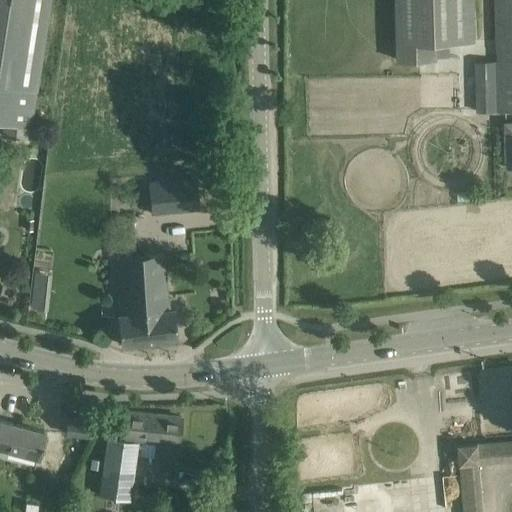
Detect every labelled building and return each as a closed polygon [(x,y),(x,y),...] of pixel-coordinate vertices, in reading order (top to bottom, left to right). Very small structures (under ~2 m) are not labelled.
[(0,133),(0,134),(30,139),(37,93),(46,95),(48,81),(38,80),(50,0),(0,0),(0,122),(2,123),(0,133)] [(395,0),(397,60),(438,59),(437,42),(476,41),(474,0),(395,0)] [(511,0),(495,0),(498,77),(476,78),(477,111),(511,110),(511,0)] [(194,179),(149,183),(152,213),(197,209),(194,179)] [(116,215),(116,223),(126,223),(126,215),(116,215)] [(118,315),(118,325),(121,345),(176,338),(173,309),(168,309),(162,254),(135,257),(133,242),(118,244),(119,256),(118,256),(120,314),(118,315)] [(30,307),(43,309),(45,295),(32,293),(30,307)] [(160,440),(158,458),(176,460),(181,417),(128,411),(125,436),(160,440)] [(91,436),(93,420),(66,418),(65,433),(91,436)] [(0,445),(38,456),(44,431),(0,420),(0,445)] [(129,499),(137,443),(107,439),(104,460),(103,470),(99,494),(129,499)] [(511,440),(459,445),(464,511),(476,511),(472,456),(511,453),(511,440)] [(92,459),(90,468),(103,470),(104,460),(92,459)] [(413,481),(292,495),(294,511),(390,511),(389,501),(415,498),(413,481)] [(26,502),(25,511),(37,511),(38,503),(26,502)]
